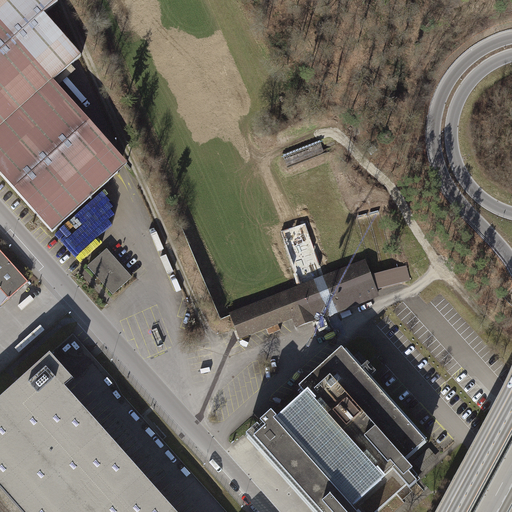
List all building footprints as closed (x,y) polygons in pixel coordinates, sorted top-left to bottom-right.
[(0,0),(0,174),(52,232),(118,174),(43,91),(71,67),(81,58),(44,16),(58,4),(54,0),(0,0)] [(43,91),(118,174),(128,165),(58,88),(75,72),(71,67),(43,91)] [(0,250),(0,288),(9,299),(28,282),(0,250)] [(107,250),(88,267),(113,294),(132,277),(107,250)] [(399,271),(371,278),(366,263),(324,279),(231,315),(240,338),(293,317),(297,327),(378,295),(376,289),(402,282),(401,280),(410,278),(407,268),(399,271)] [(223,334),(229,343),(234,340),(229,331),(223,334)] [(300,387),(306,394),(396,494),(406,485),(409,488),(417,482),(414,479),(417,476),(404,460),(424,442),(341,350),(300,387)] [(50,354),(0,398),(0,489),(20,511),(176,511),(65,388),(73,380),(50,354)] [(375,511),(396,494),(306,394),(275,423),(273,421),(277,418),(271,412),(260,422),(263,425),(260,428),(257,425),(246,435),(315,511),(375,511)] [(438,457),(429,448),(413,462),(422,472),(438,457)]
